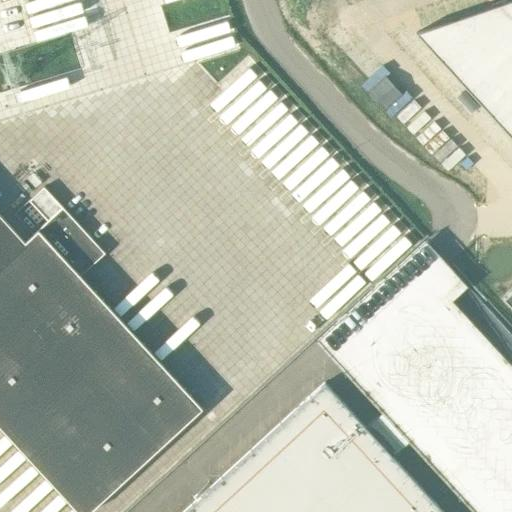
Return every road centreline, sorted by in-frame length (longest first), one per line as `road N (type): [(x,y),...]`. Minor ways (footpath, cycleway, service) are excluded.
road 1 (unclassified): [(259,0),(267,26),(374,145),(452,194)]
road 2 (unknown): [(125,0),(181,220)]
